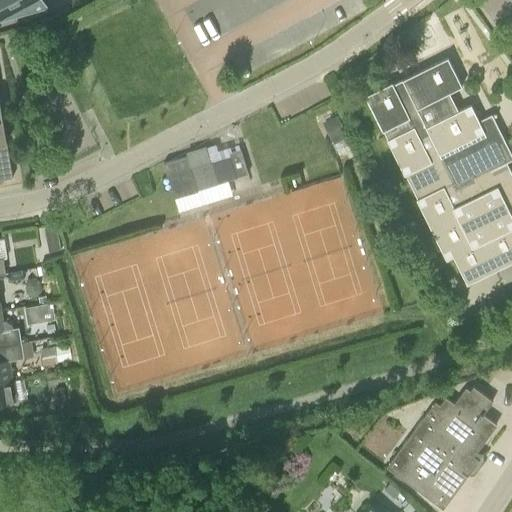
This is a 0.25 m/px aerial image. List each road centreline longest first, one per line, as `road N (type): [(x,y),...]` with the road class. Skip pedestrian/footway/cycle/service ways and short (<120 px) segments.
road 1 (residential): [(0,447),(145,444),(401,373),(511,331)]
road 2 (residential): [(405,0),(344,47),(128,160),(0,205)]
